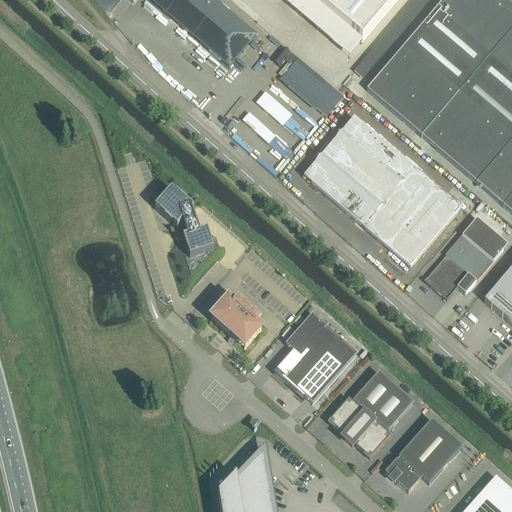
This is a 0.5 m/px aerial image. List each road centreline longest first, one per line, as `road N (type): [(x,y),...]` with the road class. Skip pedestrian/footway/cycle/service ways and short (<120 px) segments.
road 1 (tertiary): [(511,414),(72,17)]
road 2 (unclassified): [(256,405),(377,511)]
